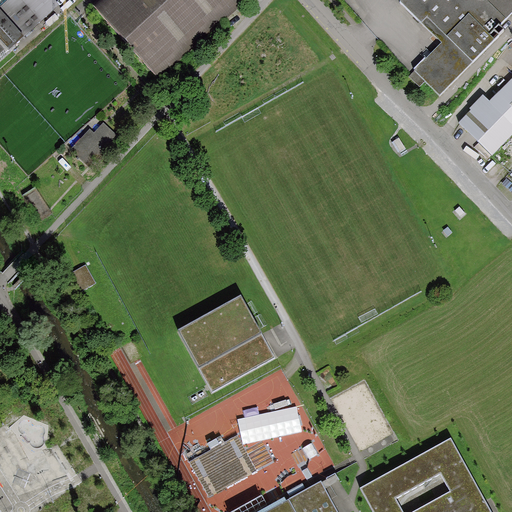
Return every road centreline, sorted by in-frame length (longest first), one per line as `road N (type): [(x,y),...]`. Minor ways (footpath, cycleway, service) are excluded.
road 1 (residential): [(311,0),(511,219)]
road 2 (residential): [(0,291),(140,511)]
